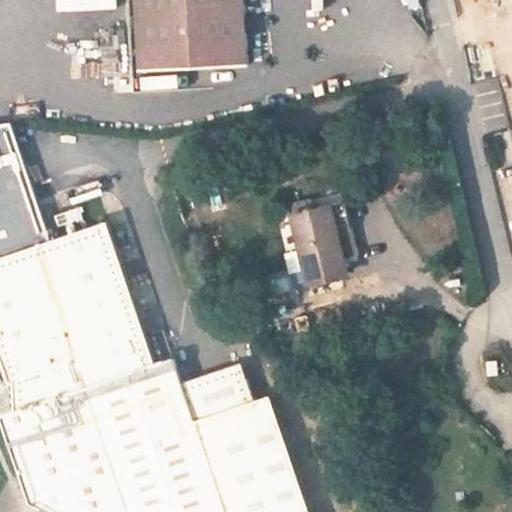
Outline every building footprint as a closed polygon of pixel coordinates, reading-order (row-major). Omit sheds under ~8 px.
[(263,67),(256,0),(144,0),(153,78),(263,67)] [(12,123),(0,124),(0,255),(52,236),(12,123)] [(354,253),(374,249),(364,197),(292,212),(306,281),(357,271),(354,253)] [(52,236),(0,255),(0,385),(3,385),(5,413),(0,414),(0,441),(22,506),(29,509),(27,511),(303,511),(261,391),(246,396),(187,417),(173,379),(165,355),(147,362),(97,220),(52,236)] [(233,358),(173,379),(187,417),(246,396),(233,358)]
